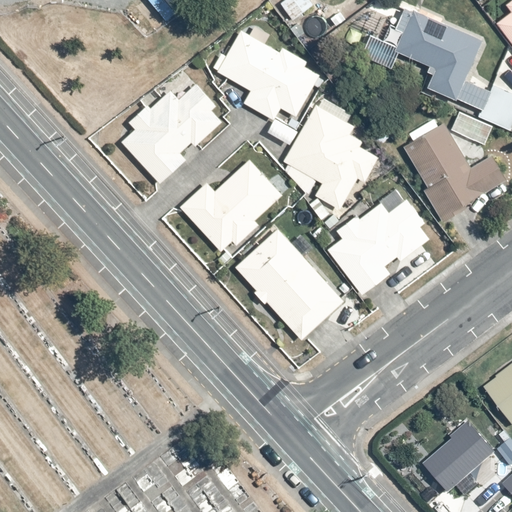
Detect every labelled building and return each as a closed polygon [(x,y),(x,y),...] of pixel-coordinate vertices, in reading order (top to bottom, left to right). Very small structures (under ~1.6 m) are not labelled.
[(316,0),(280,0),(294,17),(316,0)] [(511,0),(509,0),(506,2),(511,9),(497,20),(511,40),(511,0)] [(458,99),(467,76),(484,39),(406,5),(396,27),(391,25),(390,24),(389,27),(384,39),(381,37),(377,36),(371,33),(361,54),(392,68),(399,52),(436,68),(428,86),(458,99)] [(305,65),(307,61),(283,46),(280,51),(245,29),(220,70),(252,90),(245,101),(273,118),(281,106),(295,115),(320,74),(305,65)] [(458,99),(480,108),(478,113),(490,118),(510,127),(511,121),(511,91),(489,81),(487,85),(467,76),(458,99)] [(192,141),(195,144),(222,121),(212,109),(217,105),(197,83),(179,99),(171,90),(136,122),(140,127),(124,141),(162,183),(184,163),(189,159),(182,150),(192,141)] [(377,153),(361,144),(368,133),(315,103),(283,159),(323,182),(317,193),(340,206),(356,176),(363,179),(377,153)] [(492,125),(458,109),(449,128),(483,144),(492,125)] [(472,167),(441,119),(403,144),(431,188),(426,191),(444,219),(510,177),(494,153),(472,167)] [(182,205),(222,249),(232,240),(237,245),(260,225),(255,219),(282,194),(249,157),(211,190),(206,184),(182,205)] [(420,245),(430,238),(420,225),(425,221),(406,196),(388,210),(380,200),(359,216),(357,213),(337,228),(339,231),(343,236),(328,248),(364,294),(385,278),(399,296),(437,267),(420,245)] [(237,267),(259,290),(255,293),(266,304),(269,301),(304,339),(345,301),(278,228),(237,267)] [(511,365),(486,385),(511,420),(511,365)] [(498,451),(471,422),(426,463),(452,491),(459,485),(470,496),(481,486),(471,475),(498,451)] [(511,464),(511,442),(510,440),(499,450),(511,465),(511,464)]
